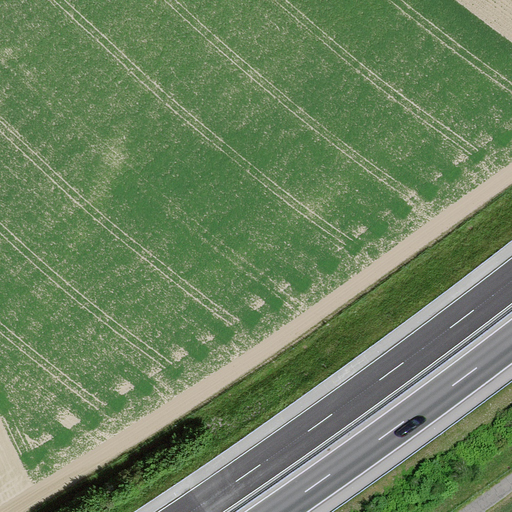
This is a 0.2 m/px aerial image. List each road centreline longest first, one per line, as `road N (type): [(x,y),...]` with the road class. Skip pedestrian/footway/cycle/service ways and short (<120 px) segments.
road 1 (motorway): [(511,279),(190,511)]
road 2 (motorway): [(274,511),(511,339)]
